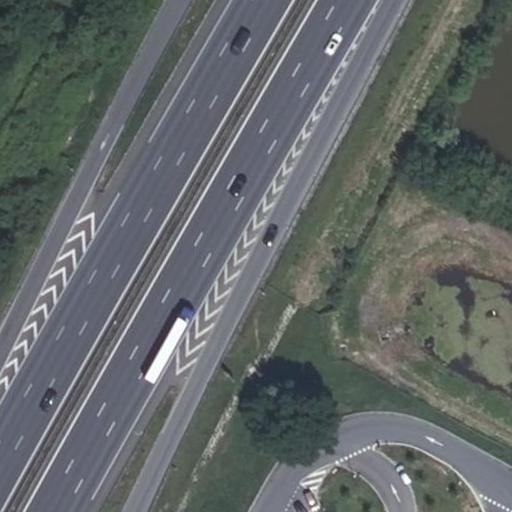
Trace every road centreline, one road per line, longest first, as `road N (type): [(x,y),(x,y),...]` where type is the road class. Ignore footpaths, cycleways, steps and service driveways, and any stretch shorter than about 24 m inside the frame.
road 1 (motorway): [(71,511),(355,0)]
road 2 (motorway): [(136,511),(398,0)]
road 3 (motorway): [(268,0),(0,470)]
road 4 (motorway): [(179,0),(0,366)]
